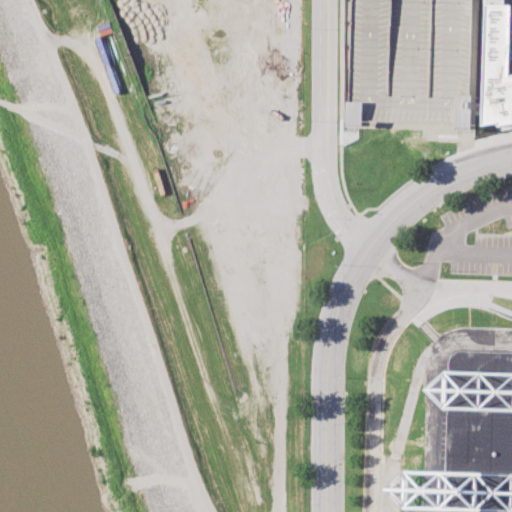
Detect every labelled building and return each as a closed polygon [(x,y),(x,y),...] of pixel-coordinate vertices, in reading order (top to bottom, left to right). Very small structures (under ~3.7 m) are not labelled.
[(353,0),(353,15),(359,6),(367,23),(376,9),(382,13),(382,5),(388,5),(388,0),(353,0)] [(511,0),(511,129),(501,131),(505,0),(511,0)] [(345,124),(361,125),(362,102),(346,101),(345,124)] [(494,306),(504,306),(504,323),(494,323),(494,306)] [(511,511),(511,353),(460,352),(453,353),(448,360),(446,370),(426,389),(447,410),(446,470),(407,469),(385,488),(404,508),(444,510),(443,511),(511,511)]
